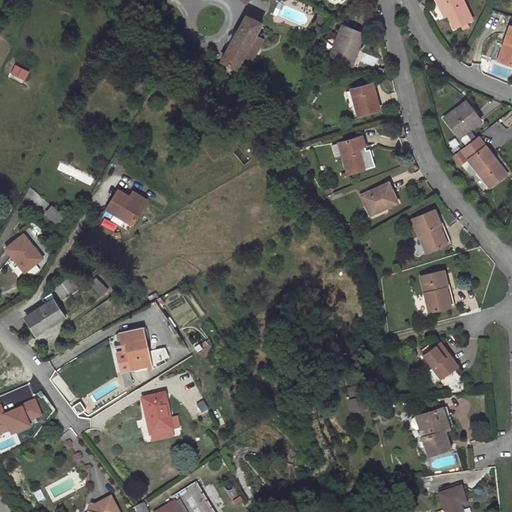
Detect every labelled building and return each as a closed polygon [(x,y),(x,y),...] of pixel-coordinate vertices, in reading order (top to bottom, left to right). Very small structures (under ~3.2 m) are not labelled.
[(479,19),(466,0),(443,0),(443,1),(451,14),(455,13),(464,28),(479,19)] [(261,35),(267,25),(248,14),(227,57),(245,68),(248,61),(254,48),(262,52),(268,42),(261,35)] [(374,29),(353,19),(341,52),(359,59),(364,42),(368,44),(374,29)] [(511,23),(499,58),(511,62),(511,23)] [(256,65),(262,52),(254,48),(248,61),(256,65)] [(13,66),(9,76),(23,82),(28,71),(13,66)] [(385,110),(377,83),(356,90),(364,116),(385,110)] [(485,120),(472,101),(461,111),(458,108),(448,117),(462,134),(466,131),(468,133),(485,120)] [(473,159),(490,143),(482,134),(465,148),(473,159)] [(371,148),(368,136),(345,143),(355,176),(373,170),(367,150),(371,148)] [(497,160),(501,157),(490,143),(473,159),(495,185),(509,174),(497,160)] [(511,171),(511,170),(501,157),(497,160),(509,174),(511,171)] [(409,197),(402,177),(373,188),(381,209),(409,197)] [(134,193),(119,185),(117,192),(105,186),(94,206),(121,219),(134,193)] [(433,251),(450,244),(442,225),(447,223),(440,207),(417,217),(433,251)] [(55,221),(40,208),(33,217),(49,229),(55,221)] [(451,221),(447,223),(442,225),(450,244),(459,240),(451,221)] [(36,259),(19,233),(0,245),(0,246),(17,272),(36,259)] [(439,311),(459,305),(452,284),(456,283),(451,266),(428,273),(439,311)] [(93,272),(84,277),(94,293),(103,288),(93,272)] [(58,299),(72,290),(66,280),(51,288),(58,299)] [(460,281),(456,283),(452,284),(459,305),(465,303),(460,281)] [(57,311),(46,294),(20,310),(32,327),(57,311)] [(142,328),(107,338),(119,378),(153,368),(142,328)] [(472,361),(454,335),(436,350),(454,375),(472,361)] [(107,392),(118,387),(116,382),(105,387),(107,392)] [(346,400),(351,414),(367,408),(359,385),(346,389),(350,399),(346,400)] [(165,423),(157,389),(134,393),(141,428),(165,424),(165,423)] [(81,401),(73,406),(78,415),(86,410),(81,401)] [(447,422),(443,408),(422,415),(429,437),(425,438),(431,457),(450,450),(441,424),(447,422)] [(165,424),(141,428),(143,436),(166,432),(165,424)] [(226,511),(204,477),(181,493),(184,500),(164,511),(226,511)] [(466,501),(461,485),(441,492),(446,511),(463,511),(461,503),(466,501)] [(99,503),(96,502),(92,511),(125,511),(115,494),(99,503)] [(147,511),(142,501),(132,506),(134,511),(147,511)]
